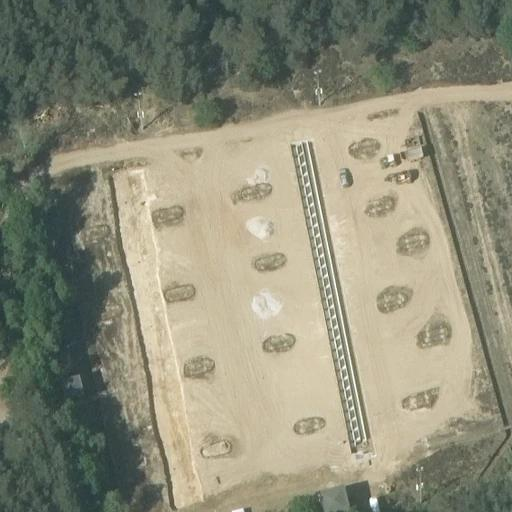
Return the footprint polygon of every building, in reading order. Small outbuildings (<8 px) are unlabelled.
[(77,230),(100,226),(98,216),(75,220),(77,230)] [(43,221),(31,224),(33,236),(46,233),(43,221)] [(202,349),(175,354),(176,363),(203,358),(202,349)] [(69,354),(57,357),(60,369),(72,365),(69,354)] [(79,385),(60,390),(65,410),(85,404),(79,385)] [(194,448),(223,440),(220,429),(191,437),(194,448)] [(103,484),(92,488),(95,498),(106,495),(103,484)] [(348,511),(344,497),(318,503),(320,511),(348,511)]
